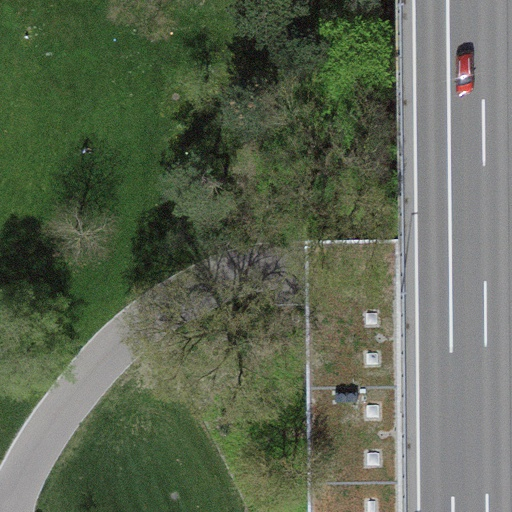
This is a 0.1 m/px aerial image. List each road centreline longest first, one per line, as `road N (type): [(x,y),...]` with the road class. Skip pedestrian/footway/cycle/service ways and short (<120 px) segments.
road 1 (motorway): [(430,0),(468,347)]
road 2 (motorway): [(472,0),(468,347)]
road 3 (motorway): [(468,347),(471,511)]
